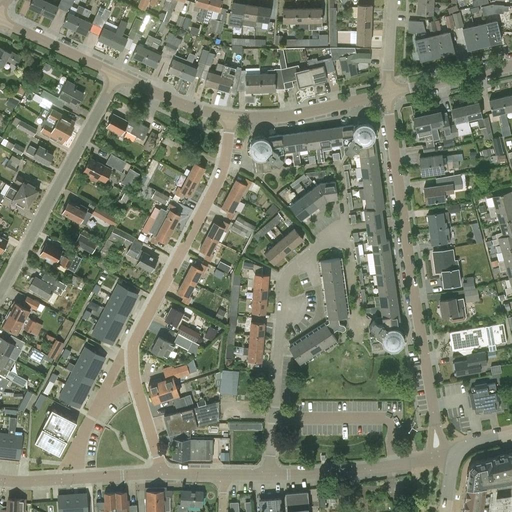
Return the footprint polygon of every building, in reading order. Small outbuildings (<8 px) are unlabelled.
[(31,0),(29,6),(41,12),(46,0),(31,0)] [(60,0),(58,6),(46,0),(41,12),(53,17),(58,7),(63,9),(67,0),(60,0)] [(67,0),(63,9),(68,12),(69,10),(73,0),(67,0)] [(145,10),(149,0),(140,0),(138,7),(145,10)] [(164,0),(162,9),(166,10),(170,0),(164,0)] [(170,0),(166,10),(163,21),(170,23),(173,12),(172,12),(174,7),(175,8),(177,0),(180,0),(184,1),(184,0),(170,0)] [(203,22),(209,0),(195,0),(195,4),(201,6),(197,20),(203,22)] [(209,0),(203,22),(208,23),(209,18),(210,18),(213,9),(219,11),(220,7),(221,7),(222,0),(209,0)] [(433,2),(417,1),(417,13),(432,14),(433,2)] [(243,18),(245,4),(232,2),(230,16),(243,18)] [(243,18),(242,24),(254,26),(258,6),(245,4),(243,18)] [(504,5),(493,4),(481,7),(483,15),(495,13),(495,14),(503,14),(504,5)] [(79,5),(74,14),(68,12),(63,23),(75,29),(85,7),(79,5)] [(357,18),(370,18),(371,5),(357,5),(357,18)] [(457,5),(447,8),(449,13),(459,10),(457,5)] [(85,7),(75,29),(87,34),(92,23),(98,25),(98,24),(105,8),(100,6),(92,23),(87,20),(91,10),(85,7)] [(270,8),(258,6),(254,26),(261,27),(262,21),(268,22),(270,8)] [(479,16),(477,6),(470,8),(472,17),(479,16)] [(330,47),(355,48),(355,47),(337,47),(336,7),(329,7),(329,41),(330,41),(330,47),(329,47),(330,47)] [(111,11),(105,8),(98,24),(104,26),(99,38),(111,44),(122,19),(121,19),(118,26),(107,21),(111,11)] [(296,22),(295,8),(283,9),(283,22),(296,22)] [(308,22),(308,8),(295,8),(296,22),(308,22)] [(321,8),(308,8),(308,22),(309,29),(321,29),(321,8)] [(463,27),(460,12),(452,13),(455,28),(463,27)] [(454,28),(451,14),(445,16),(448,29),(454,28)] [(182,26),(184,16),(177,15),(174,17),(172,24),(182,26)] [(185,17),(182,27),(192,29),(195,19),(185,17)] [(122,19),(111,44),(122,49),(128,37),(133,40),(141,23),(142,21),(136,18),(127,37),(122,35),(128,22),(122,19)] [(220,34),(224,21),(217,19),(211,18),(208,30),(220,34)] [(370,18),(357,18),(356,31),(370,31),(370,18)] [(423,21),(408,20),(408,31),(418,32),(425,30),(423,21)] [(496,21),(485,23),(489,44),(501,41),(496,21)] [(133,41),(138,43),(132,55),(144,60),(153,41),(155,37),(148,34),(143,46),(138,44),(146,25),(141,23),(133,40),(133,41)] [(489,44),(485,23),(474,26),(479,46),(489,44)] [(467,49),(479,46),(474,26),(462,29),(467,49)] [(370,31),(356,31),(356,43),(370,44),(370,31)] [(437,35),(442,55),(454,52),(449,32),(437,35)] [(418,35),(419,39),(415,40),(420,60),(431,57),(427,37),(426,33),(418,35)] [(159,44),(153,41),(144,60),(156,66),(159,59),(165,62),(176,37),(175,37),(175,38),(167,34),(164,41),(166,42),(165,45),(164,45),(160,54),(156,52),(159,44)] [(309,39),(309,46),(328,45),(328,34),(318,34),(318,39),(309,39)] [(437,35),(427,37),(431,57),(442,55),(437,35)] [(176,37),(165,62),(170,64),(168,70),(180,75),(186,59),(175,54),(181,39),(176,37)] [(9,53),(0,47),(0,65),(2,67),(6,59),(17,66),(21,58),(10,51),(9,53)] [(356,54),(355,48),(330,47),(332,60),(339,59),(343,78),(357,75),(354,62),(359,61),(369,62),(370,54),(358,53),(356,54)] [(189,52),(186,59),(180,75),(192,80),(197,68),(203,70),(203,69),(209,52),(203,50),(197,68),(191,65),(195,54),(189,52)] [(209,52),(203,69),(208,71),(205,83),(217,87),(224,64),(217,62),(215,72),(209,71),(214,54),(209,52)] [(317,60),(319,66),(309,68),(312,85),(319,83),(318,81),(326,79),(324,73),(330,71),(327,57),(317,60)] [(280,64),(283,82),(297,79),(298,85),(306,84),(306,86),(312,85),(309,68),(299,71),(298,64),(286,67),(285,63),(280,64)] [(236,67),(224,64),(217,87),(230,90),(231,84),(237,86),(239,79),(240,67),(237,66),(236,67)] [(267,73),(260,73),(261,90),(275,90),(275,89),(285,89),(283,82),(280,64),(274,64),(274,69),(267,69),(267,73)] [(239,79),(237,86),(238,86),(246,86),(246,91),(261,90),(260,73),(245,74),(245,70),(240,70),(241,67),(240,67),(239,79)] [(76,86),(67,81),(57,98),(76,108),(83,94),(75,89),(76,86)] [(30,83),(28,88),(37,93),(39,88),(30,83)] [(42,97),(53,103),(56,97),(42,90),(39,96),(42,97)] [(511,94),(502,97),(505,112),(511,110),(511,94)] [(53,103),(42,97),(39,103),(50,109),(53,103)] [(502,97),(489,100),(493,114),(501,113),(504,125),(508,125),(505,112),(502,97)] [(19,102),(13,99),(10,106),(15,109),(19,102)] [(478,103),(465,106),(469,126),(470,126),(469,122),(478,121),(479,128),(482,127),(485,140),(492,138),(488,116),(481,118),(481,116),(478,103)] [(402,107),(403,116),(412,114),(411,106),(402,107)] [(455,124),(449,125),(449,126),(452,138),(459,137),(458,136),(457,129),(469,126),(465,106),(452,109),(455,123),(455,122),(455,124)] [(438,108),(427,111),(428,115),(427,115),(431,135),(433,140),(439,139),(437,127),(443,125),(443,127),(449,126),(449,125),(446,112),(440,114),(440,112),(439,112),(438,108)] [(55,125),(70,133),(73,127),(72,126),(74,122),(51,110),(47,117),(56,122),(55,125)] [(121,119),(114,115),(108,127),(114,131),(114,132),(121,135),(124,130),(143,140),(150,128),(130,118),(128,122),(121,118),(121,119)] [(431,135),(427,115),(413,118),(418,138),(431,135)] [(70,133),(55,125),(44,119),(41,125),(43,126),(40,131),(49,136),(50,137),(50,138),(56,141),(57,141),(63,143),(65,139),(66,140),(70,133)] [(37,129),(20,120),(16,127),(33,136),(37,129)] [(375,133),(374,129),(372,126),(369,124),(365,122),(362,122),(358,124),(355,126),(352,125),(348,125),(340,126),(344,150),(349,154),(351,155),(354,157),(359,156),(363,156),(377,154),(375,142),(373,140),(374,137),(375,133)] [(340,126),(328,128),(331,145),(340,144),(341,154),(341,159),(344,154),(344,150),(340,126)] [(443,127),(446,139),(449,139),(452,138),(449,126),(443,127)] [(331,145),(328,128),(317,130),(321,162),(324,162),(324,157),(322,147),(331,145)] [(321,162),(317,130),(305,131),(307,149),(316,148),(317,157),(318,162),(321,162)] [(307,149),(305,131),(293,133),(297,165),(300,165),(300,160),(299,150),(307,149)] [(153,146),(158,135),(152,132),(147,143),(153,146)] [(297,165),(293,133),(281,135),(283,152),(292,151),(293,161),(294,166),(297,165)] [(283,152),(281,135),(269,136),(267,139),(264,137),(260,136),(256,137),(253,139),(251,142),(249,146),(250,150),(251,153),(254,156),(252,158),(254,171),(276,168),(278,166),(279,165),(280,163),(284,158),(283,152)] [(14,144),(4,138),(1,143),(5,145),(5,146),(21,155),(25,148),(15,142),(14,144)] [(496,157),(502,156),(498,139),(491,140),(496,157)] [(171,147),(182,151),(184,144),(173,141),(171,147)] [(434,144),(422,146),(423,152),(435,151),(434,144)] [(37,150),(29,146),(26,152),(34,156),(34,157),(48,165),(53,155),(45,151),(46,150),(39,146),(37,150)] [(157,153),(161,155),(166,148),(162,146),(157,153)] [(457,153),(441,156),(441,154),(419,157),(420,166),(458,161),(457,153)] [(106,163),(121,172),(127,162),(111,154),(106,163)] [(363,156),(359,156),(361,167),(378,165),(377,154),(363,156)] [(5,167),(17,174),(20,169),(16,167),(20,160),(12,155),(5,167)] [(188,177),(197,182),(205,168),(197,164),(200,159),(194,157),(191,163),(194,165),(188,177)] [(111,169),(91,158),(84,171),(90,175),(89,177),(97,182),(98,178),(104,182),(111,169)] [(459,166),(458,161),(420,166),(422,175),(443,172),(443,170),(448,169),(448,168),(459,166)] [(380,175),(378,165),(361,167),(362,178),(380,175)] [(129,168),(122,183),(124,184),(121,190),(128,194),(139,173),(129,168)] [(436,178),(437,186),(423,188),(426,203),(444,200),(443,194),(454,192),(453,189),(463,188),(460,174),(436,178)] [(381,186),(380,175),(362,178),(364,188),(381,186)] [(18,191),(33,199),(39,188),(24,179),(18,176),(14,182),(21,186),(18,190),(18,191)] [(197,182),(188,177),(182,188),(179,187),(175,194),(180,196),(183,192),(190,196),(197,182)] [(246,178),(243,183),(236,180),(229,194),(239,199),(245,187),(248,189),(252,181),(246,178)] [(316,186),(326,200),(338,199),(335,181),(319,183),(316,186)] [(18,191),(18,190),(10,186),(4,196),(12,200),(12,201),(27,210),(33,199),(18,191)] [(326,200),(316,186),(307,193),(318,207),(326,200)] [(381,186),(364,188),(365,199),(383,197),(381,186)] [(180,215),(173,212),(176,206),(175,206),(178,202),(155,190),(152,197),(166,205),(167,203),(169,204),(166,210),(161,207),(154,220),(173,229),(180,215)] [(126,204),(130,195),(124,192),(121,199),(119,199),(118,201),(122,203),(123,202),(126,204)] [(307,193),(299,199),(309,213),(318,207),(307,193)] [(490,212),(511,206),(511,201),(510,193),(503,194),(493,197),(495,206),(488,208),(490,212)] [(239,199),(229,194),(222,208),(229,211),(226,216),(232,219),(236,212),(233,210),(239,199)] [(383,197),(365,199),(366,209),(364,209),(364,210),(384,207),(383,197)] [(309,213),(299,199),(290,206),(300,220),(309,213)] [(62,211),(63,213),(62,214),(79,224),(80,223),(85,225),(91,215),(85,212),(87,209),(80,206),(79,208),(69,202),(66,208),(64,208),(62,211)] [(273,203),(265,212),(271,217),(279,209),(273,203)] [(459,203),(446,205),(447,212),(448,212),(460,211),(459,204),(459,203)] [(115,226),(118,221),(117,221),(119,218),(96,206),(92,213),(115,226)] [(511,206),(490,212),(491,217),(498,216),(500,224),(511,220),(511,206)] [(384,207),(364,210),(365,221),(383,219),(381,208),(384,208),(384,207)] [(442,212),(427,214),(429,229),(444,227),(444,221),(449,221),(448,212),(447,212),(442,212)] [(278,213),(270,220),(274,225),(282,218),(278,213)] [(255,225),(237,217),(234,223),(251,231),(252,232),(255,225)] [(383,219),(365,221),(366,226),(367,231),(384,228),(383,224),(383,219)] [(173,229),(154,220),(148,231),(153,234),(150,241),(156,244),(159,239),(165,243),(173,229)] [(224,220),(221,226),(214,222),(207,236),(217,241),(223,230),(226,231),(230,224),(224,220)] [(270,220),(260,229),(265,233),(274,225),(270,220)] [(511,220),(500,224),(502,232),(495,234),(497,239),(511,235),(511,220)] [(251,231),(234,223),(232,229),(248,237),(251,231)] [(444,227),(429,229),(432,244),(446,242),(450,241),(448,227),(444,227)] [(368,242),(388,240),(388,239),(385,240),(384,228),(367,231),(368,242)] [(265,233),(260,229),(253,235),(257,240),(265,233)] [(294,229),(284,237),(293,247),(303,239),(294,229)] [(97,243),(80,233),(74,243),(92,253),(97,243)] [(128,234),(124,242),(130,245),(126,253),(139,260),(137,263),(151,271),(157,260),(149,256),(149,254),(143,251),(144,250),(140,249),(143,242),(137,239),(128,234)] [(140,234),(138,239),(143,242),(144,243),(144,242),(147,238),(140,234)] [(511,235),(497,239),(492,240),(493,245),(500,244),(502,252),(511,249),(511,235)] [(217,241),(207,236),(200,250),(207,253),(204,259),(210,262),(214,254),(211,253),(217,241)] [(284,237),(275,245),(283,256),(293,247),(284,237)] [(102,249),(94,264),(106,270),(114,254),(112,253),(117,244),(108,239),(106,239),(101,248),(102,249)] [(390,250),(388,240),(368,242),(368,243),(371,242),(373,253),(390,250)] [(42,248),(43,250),(40,255),(48,259),(46,261),(54,265),(55,263),(56,263),(62,251),(46,243),(46,245),(44,245),(42,248)] [(283,256),(275,245),(265,254),(273,264),(283,256)] [(457,259),(453,260),(452,249),(432,252),(435,273),(442,272),(458,269),(457,259)] [(511,249),(502,252),(504,261),(498,262),(499,267),(511,263),(511,249)] [(391,261),(390,250),(373,253),(374,263),(391,261)] [(75,272),(82,258),(73,253),(70,259),(65,257),(61,265),(75,272)] [(326,324),(302,339),(289,348),(295,358),(299,364),(324,348),(325,350),(338,342),(336,339),(331,332),(337,329),(341,331),(343,331),(344,330),(345,329),(345,328),(345,326),(344,325),(339,323),(338,317),(347,316),(339,258),(329,259),(320,261),(328,320),(329,322),(326,324)] [(217,268),(228,272),(231,265),(220,261),(217,268)] [(391,261),(374,263),(376,274),(393,272),(391,261)] [(192,265),(185,278),(195,284),(201,272),(204,274),(208,266),(201,263),(199,268),(192,265)] [(511,263),(499,267),(500,272),(507,270),(509,279),(511,277),(511,263)] [(214,275),(222,278),(224,271),(216,268),(214,275)] [(442,272),(443,281),(441,281),(441,285),(444,284),(444,286),(460,284),(458,269),(442,272)] [(393,272),(376,274),(377,285),(395,282),(393,272)] [(232,285),(239,286),(240,274),(233,274),(232,285)] [(248,278),(248,286),(253,286),(253,287),(267,288),(268,275),(261,274),(255,274),(254,279),(248,278)] [(29,283),(31,284),(29,289),(48,299),(52,291),(57,294),(63,282),(59,280),(54,288),(35,277),(34,278),(33,278),(31,278),(29,282),(29,283)] [(466,278),(466,282),(463,282),(464,290),(474,288),(473,277),(466,278)] [(195,284),(185,278),(178,292),(184,295),(181,301),(188,304),(192,297),(189,295),(195,284)] [(395,282),(377,285),(378,296),(396,293),(395,282)] [(130,307),(137,294),(118,284),(111,297),(130,307)] [(232,285),(231,298),(238,298),(239,286),(232,285)] [(267,288),(253,287),(252,299),(266,300),(267,288)] [(477,288),(474,288),(464,290),(465,302),(478,300),(477,288)] [(396,293),(378,296),(380,306),(398,304),(396,293)] [(23,302),(36,310),(40,303),(27,296),(23,302)] [(124,319),(130,307),(111,297),(104,309),(124,319)] [(238,298),(231,298),(230,315),(237,315),(238,298)] [(463,298),(454,299),(454,298),(440,301),(441,305),(440,306),(440,308),(439,308),(440,315),(441,314),(442,317),(448,316),(452,322),(464,320),(466,316),(463,298)] [(266,300),(252,299),(251,312),(265,313),(266,300)] [(91,300),(87,308),(96,312),(99,304),(91,300)] [(11,309),(8,314),(40,330),(42,325),(26,316),(29,310),(15,302),(14,304),(12,303),(10,307),(11,309)] [(399,315),(398,304),(380,306),(382,317),(384,317),(399,315)] [(92,311),(91,315),(100,318),(103,307),(99,306),(97,312),(92,311)] [(171,306),(168,313),(167,313),(164,316),(166,317),(165,319),(176,325),(181,317),(188,321),(191,314),(178,307),(177,309),(171,306)] [(98,321),(117,331),(124,319),(104,309),(98,321)] [(8,314),(6,319),(4,319),(2,322),(3,324),(2,325),(17,333),(22,324),(25,326),(24,329),(37,336),(40,330),(8,314)] [(373,322),(368,328),(369,334),(371,351),(384,349),(385,347),(389,348),(393,349),(396,348),(400,346),(402,343),(403,339),(403,335),(402,332),(399,329),(401,327),(399,315),(384,317),(382,317),(376,318),(375,319),(374,320),(373,322)] [(110,344),(117,331),(98,321),(91,334),(110,344)] [(251,322),(250,335),(263,336),(264,323),(251,322)] [(501,323),(447,332),(449,339),(446,343),(450,346),(451,351),(463,349),(464,354),(465,354),(471,353),(471,350),(474,347),(504,342),(501,323)] [(199,333),(181,325),(177,332),(195,341),(199,333)] [(212,337),(215,328),(209,326),(207,335),(212,337)] [(175,342),(193,351),(197,343),(192,340),(192,341),(179,334),(175,342)] [(11,335),(8,342),(0,337),(0,352),(8,357),(14,346),(21,349),(25,342),(11,335)] [(250,335),(249,347),(249,348),(262,349),(263,336),(250,335)] [(175,344),(159,336),(152,350),(161,355),(166,347),(172,350),(175,344)] [(56,338),(47,354),(55,359),(64,342),(56,338)] [(97,369),(103,357),(84,346),(77,359),(97,369)] [(234,347),(227,346),(226,366),(232,367),(234,347)] [(40,362),(43,358),(50,362),(53,358),(34,347),(29,356),(40,362)] [(249,348),(249,347),(243,347),(243,354),(248,354),(248,360),(261,361),(262,349),(249,348)] [(471,353),(465,354),(466,359),(453,362),(455,375),(480,371),(479,365),(486,364),(484,353),(484,351),(471,353)] [(8,357),(0,352),(0,375),(9,380),(24,387),(28,380),(9,371),(9,370),(3,367),(8,357)] [(90,382),(97,369),(77,359),(71,371),(90,382)] [(163,368),(166,379),(148,385),(151,394),(175,386),(173,378),(190,373),(187,364),(173,368),(172,365),(163,368)] [(500,365),(490,366),(492,374),(501,372),(500,365)] [(221,393),(238,393),(238,369),(221,369),(221,393)] [(84,394),(90,382),(71,371),(64,383),(84,394)] [(0,391),(2,393),(9,380),(0,375),(0,391)] [(471,391),(468,392),(471,408),(473,407),(474,411),(479,411),(490,409),(491,411),(495,410),(494,408),(498,407),(497,399),(500,399),(498,390),(496,391),(494,383),(486,384),(486,382),(474,384),(474,386),(470,387),(471,391)] [(77,406),(84,394),(64,383),(57,396),(77,406)] [(179,398),(175,386),(151,394),(154,403),(172,397),(177,412),(188,409),(184,397),(179,398)] [(188,409),(177,412),(164,415),(170,439),(172,439),(172,458),(174,458),(174,460),(186,460),(187,458),(192,458),(192,439),(190,439),(190,428),(218,421),(219,401),(188,409)] [(51,408),(33,441),(58,455),(75,422),(51,408)] [(5,456),(19,458),(22,436),(8,434),(5,456)] [(192,439),(192,458),(212,459),(212,439),(192,439)] [(220,446),(220,460),(229,460),(229,446),(220,446)] [(511,511),(511,451),(474,461),(468,467),(461,511),(511,511)] [(318,496),(332,494),(332,488),(318,489),(318,496)] [(146,511),(164,511),(164,510),(167,510),(166,504),(164,504),(164,498),(172,497),(171,490),(164,491),(146,491),(146,511)] [(181,490),(180,504),(178,504),(177,511),(187,511),(188,505),(202,506),(203,491),(181,490)] [(129,500),(127,500),(126,491),(115,492),(116,507),(123,507),(123,511),(136,511),(136,505),(129,505),(129,500)] [(308,511),(308,497),(307,491),(286,493),(287,511),(308,511)] [(104,493),(105,501),(103,502),(102,511),(115,511),(115,508),(116,507),(115,492),(104,493)] [(237,493),(237,500),(245,500),(245,511),(251,511),(252,493),(237,493)] [(73,511),(88,511),(87,494),(72,495),(73,511)] [(59,511),(73,511),(72,495),(58,496),(59,511)] [(1,511),(24,511),(25,499),(8,498),(8,506),(8,509),(2,509),(1,511)] [(259,502),(259,511),(282,511),(282,500),(259,502)] [(238,511),(238,502),(230,502),(230,511),(238,511)]
